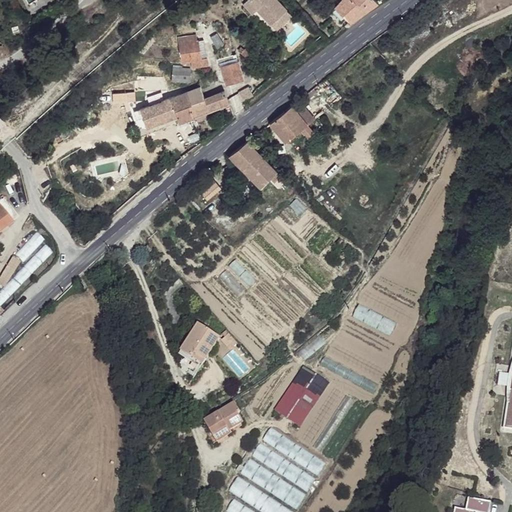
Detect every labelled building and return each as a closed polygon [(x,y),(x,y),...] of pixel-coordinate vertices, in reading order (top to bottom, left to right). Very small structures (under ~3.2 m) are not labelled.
[(255,11),(246,0),(243,3),(252,14),(255,11)] [(269,25),(285,11),(275,0),(246,0),(255,11),(256,10),(269,25)] [(377,3),(374,0),(338,0),(333,6),(350,23),(377,3)] [(285,11),(269,25),(273,30),(289,17),(285,11)] [(172,27),(164,28),(165,35),(172,36),(172,27)] [(193,36),(177,39),(181,62),(189,61),(191,68),(207,65),(205,57),(200,58),(197,41),(194,41),(193,36)] [(203,40),(197,41),(200,58),(205,57),(203,40)] [(235,63),(219,68),(223,86),(241,81),(235,63)] [(189,70),(170,69),(171,83),(188,82),(189,70)] [(182,93),(168,98),(132,110),(135,118),(140,117),(144,126),(175,114),(179,123),(227,104),(222,91),(201,99),(197,87),(182,93)] [(129,91),(110,93),(110,101),(131,99),(129,91)] [(291,109),(270,127),(286,146),(307,129),(291,109)] [(246,146),(229,161),(260,189),(267,182),(275,174),(246,146)] [(275,174),(267,182),(278,192),(285,184),(275,174)] [(215,185),(199,198),(204,204),(219,191),(215,185)] [(0,202),(0,231),(13,222),(0,202)] [(160,260),(157,256),(147,262),(152,267),(160,260)] [(85,275),(79,281),(86,286),(90,281),(85,275)] [(161,304),(162,311),(171,303),(170,301),(161,304)] [(171,303),(162,311),(172,339),(179,337),(170,312),(175,311),(171,303)] [(196,329),(181,356),(201,368),(217,341),(196,329)] [(511,356),(511,364),(511,371),(511,377),(509,377),(507,395),(509,395),(507,408),(505,408),(502,433),(511,434),(511,356)] [(300,366),(274,411),(301,426),(326,383),(300,366)] [(230,408),(199,424),(211,448),(229,437),(228,434),(236,427),(233,420),(236,417),(230,408)] [(228,490),(260,511),(291,511),(237,476),(228,490)] [(479,511),(480,510),(489,511),(491,498),(469,495),(467,507),(455,506),(453,511),(479,511)] [(204,511),(200,501),(192,503),(194,511),(204,511)]
